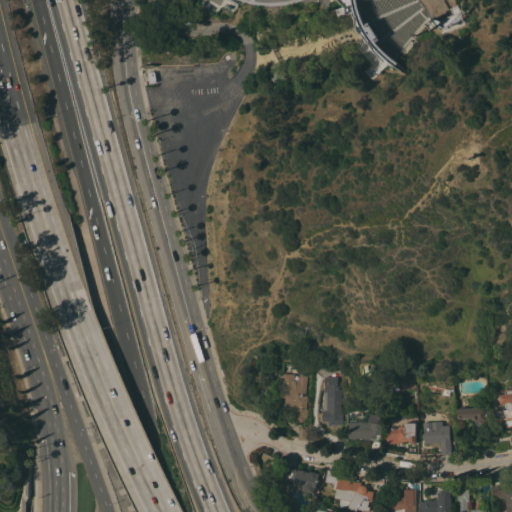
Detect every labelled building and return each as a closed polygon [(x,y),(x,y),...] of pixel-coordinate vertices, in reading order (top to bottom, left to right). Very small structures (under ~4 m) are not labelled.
[(383,62),(375,55),(366,42),(365,42),(356,29),(351,12),(346,14),(345,12),(338,14),(337,9),(349,6),(347,0),(356,0),(359,8),(361,8),(377,39),(374,40),(384,53),(388,56),(392,60),(387,66),(383,62)] [(431,18),(433,21),(450,14),(448,8),(456,5),(462,21),(439,30),(436,25),(429,29),(425,23),(431,18)] [(279,62),(285,76),(273,81),(270,73),(272,72),(270,66),(279,62)] [(294,373),(293,379),(305,380),(305,387),(305,395),(307,395),(306,408),(308,408),(307,417),(305,417),(304,423),(294,422),(295,414),(293,414),(293,405),(284,405),(285,391),(289,392),(290,387),(282,386),(283,373),(294,373)] [(336,376),(337,385),(339,385),(339,389),(341,389),(342,413),(343,413),(343,424),(329,424),(329,421),(323,421),(322,410),(325,410),(324,377),(336,376)] [(511,388),(511,426),(511,427),(508,427),(506,426),(504,425),(503,423),(503,420),(496,421),(496,410),(507,409),(506,406),(506,403),(499,404),(498,394),(505,394),(504,389),(511,388)] [(487,407),(488,422),(476,422),(475,421),(474,421),(472,420),(471,418),(460,418),(458,417),(457,409),(487,407)] [(368,414),(382,414),(381,434),(380,439),(369,438),(369,441),(364,440),(364,438),(357,438),(357,440),(351,440),(351,438),(349,438),(349,421),(358,421),(358,419),(363,420),(363,422),(368,422),(368,414)] [(416,422),(416,442),(418,442),(418,456),(406,454),(406,440),(402,440),(402,443),(387,443),(387,438),(385,438),(385,435),(384,435),(383,430),(385,430),(385,428),(386,428),(386,417),(398,416),(398,426),(404,426),(404,423),(416,422)] [(441,421),(442,425),(448,425),(451,452),(439,453),(438,442),(422,443),(422,434),(423,432),(422,422),(441,421)] [(298,437),(299,424),(307,425),(306,438),(298,437)] [(481,450),(480,442),(490,440),(491,449),(481,450)] [(325,474),(322,489),(318,488),(311,487),(310,490),(309,491),(303,490),(302,489),(303,486),(293,484),(294,481),(285,478),(288,467),(297,469),(298,469),(309,472),(309,470),(323,474),(325,474)] [(339,471),(338,475),(346,476),(345,479),(360,481),(361,482),(361,484),(364,485),(365,485),(366,487),(367,490),(373,491),(372,501),(369,501),(368,506),(370,506),(369,510),(357,508),(356,511),(347,506),(341,507),(340,503),(341,498),(334,497),(336,488),(333,487),(334,482),(326,481),(328,469),(339,471)] [(511,511),(506,511),(506,498),(492,498),(492,485),(498,485),(498,483),(502,483),(502,486),(511,486),(511,511)] [(376,510),(379,484),(386,484),(386,497),(404,496),(404,489),(413,488),(413,504),(416,504),(416,511),(392,511),(392,510),(376,510)] [(457,511),(457,501),(457,488),(469,488),(469,501),(468,501),(468,510),(481,510),(481,503),(488,502),(488,511),(457,511)] [(440,492),(440,490),(450,489),(450,497),(451,497),(451,506),(450,506),(450,511),(419,511),(419,501),(426,501),(426,500),(434,500),(434,499),(438,499),(437,492),(440,492)]
